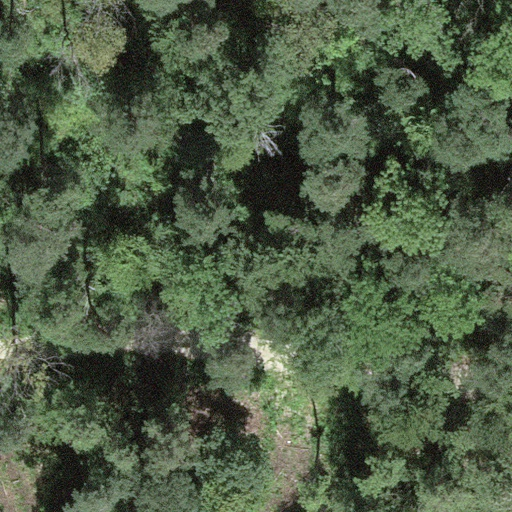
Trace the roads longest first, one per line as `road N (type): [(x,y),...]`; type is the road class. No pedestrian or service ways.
road 1 (track): [(0,246),(55,206),(511,88)]
road 2 (track): [(0,350),(154,334),(340,366),(511,381)]
